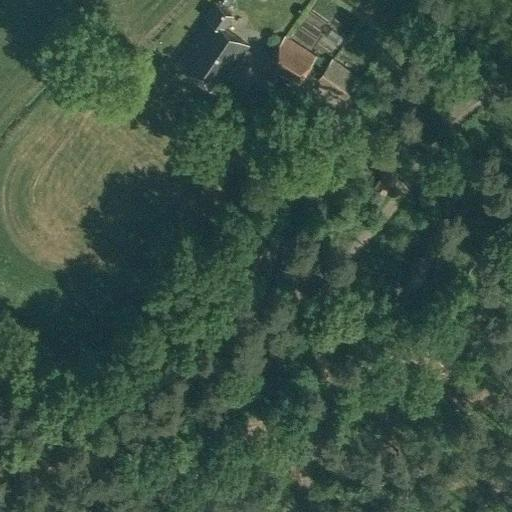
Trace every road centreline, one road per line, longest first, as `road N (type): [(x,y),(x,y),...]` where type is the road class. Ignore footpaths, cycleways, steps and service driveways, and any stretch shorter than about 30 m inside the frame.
road 1 (track): [(154,409),(211,394),(276,350),(368,258),(447,142),(477,112),(511,111)]
road 2 (track): [(0,403),(33,419),(93,425),(154,409)]
